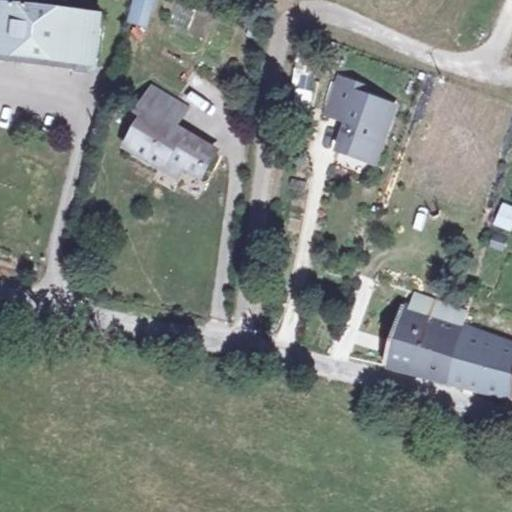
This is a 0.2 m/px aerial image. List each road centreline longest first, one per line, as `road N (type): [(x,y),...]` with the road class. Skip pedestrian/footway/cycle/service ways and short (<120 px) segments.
road 1 (residential): [(248,350),(283,34),(300,15),(328,18),(454,63),(496,36),(509,0)]
road 2 (unclassified): [(511,420),(248,350)]
road 3 (unclassified): [(248,350),(0,288)]
